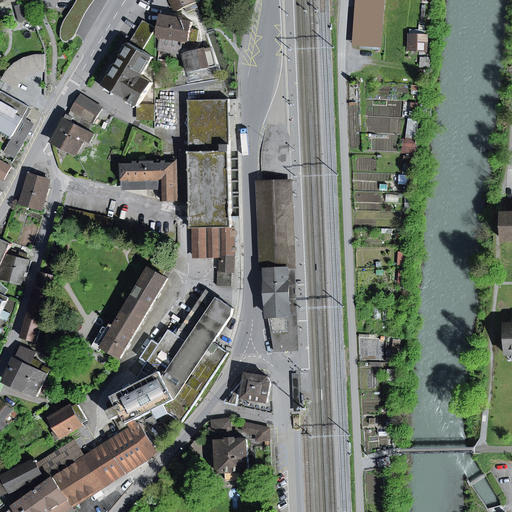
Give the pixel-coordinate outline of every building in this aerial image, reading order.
[(71,41),(76,35),(74,33),(93,0),(77,0),(77,2),(64,22),(62,30),(62,37),(63,40),(65,42),(68,42),(71,41)] [(194,0),(170,0),(176,10),(178,11),(196,2),(194,0)] [(361,0),(359,45),(381,47),(384,0),(361,0)] [(28,19),(24,5),(16,7),(20,22),(28,19)] [(184,40),(197,43),(199,30),(192,29),(193,22),(184,21),(184,20),(162,16),(159,36),(161,36),(159,50),(181,54),(184,40)] [(137,105),(138,104),(140,105),(153,83),(142,76),(154,57),(143,51),(156,28),(144,21),(104,86),(130,101),(128,104),(135,108),(137,105)] [(410,35),(409,50),(427,51),(428,36),(410,35)] [(198,69),(199,71),(217,66),(212,48),(184,54),(188,72),(198,69)] [(35,55),(25,58),(30,72),(38,70),(35,55)] [(35,55),(38,70),(45,70),(45,55),(35,55)] [(25,58),(15,64),(24,76),(30,72),(25,58)] [(24,76),(15,64),(7,72),(19,81),(24,76)] [(19,81),(7,72),(2,80),(15,87),(19,81)] [(0,128),(13,136),(14,136),(30,107),(2,91),(0,94),(0,128)] [(85,118),(94,123),(103,109),(83,95),(70,116),(74,118),(73,119),(80,123),(84,117),(85,118)] [(234,227),(233,228),(230,99),(189,100),(190,152),(192,228),(194,228),(195,257),(221,257),(221,271),(218,271),(218,286),(232,287),(233,272),(234,272),(235,256),(234,227)] [(155,121),(155,105),(140,105),(140,121),(155,121)] [(4,153),(16,159),(36,124),(27,119),(33,109),(30,107),(14,136),(4,153)] [(66,119),(54,141),(66,148),(79,126),(72,122),(73,119),(74,118),(70,116),(69,115),(66,119)] [(81,124),(90,129),(94,123),(85,118),(81,124)] [(90,143),(95,135),(79,126),(66,148),(77,154),(85,140),(90,143)] [(0,132),(11,139),(13,136),(0,128),(0,132)] [(0,177),(5,180),(12,167),(0,160),(0,177)] [(162,190),(162,201),(178,200),(177,161),(123,162),(123,182),(162,181),(162,190)] [(23,203),(44,209),(50,189),(47,188),(49,179),(32,175),(23,203)] [(267,270),(269,269),(266,183),(285,182),(289,269),(291,316),(269,317),(270,323),(275,352),(274,328),(291,327),(292,351),(300,351),(299,321),(293,179),(256,181),(259,271),(267,270)] [(123,190),(162,190),(162,181),(123,182),(123,190)] [(285,182),(266,183),(269,269),(289,269),(285,182)] [(511,201),(507,202),(507,213),(503,213),(503,240),(511,240),(511,201)] [(70,209),(67,223),(111,233),(114,218),(70,209)] [(0,271),(12,244),(3,240),(1,243),(0,242),(0,271)] [(0,276),(22,283),(25,271),(29,272),(32,261),(27,260),(29,255),(21,253),(20,258),(10,255),(7,267),(3,266),(0,275),(0,276)] [(163,276),(171,263),(158,255),(115,328),(113,327),(114,326),(112,324),(109,329),(100,345),(104,347),(122,358),(142,323),(159,295),(169,279),(163,276)] [(269,317),(291,316),(289,269),(269,269),(267,270),(269,317)] [(37,342),(56,276),(41,272),(23,338),(37,342)] [(177,418),(183,422),(229,353),(214,343),(236,310),(207,291),(178,335),(170,329),(160,344),(154,340),(141,358),(148,363),(143,371),(152,377),(162,372),(176,399),(165,405),(170,414),(177,418)] [(0,316),(9,298),(5,296),(0,293),(0,316)] [(65,325),(57,336),(66,343),(74,331),(65,325)] [(104,347),(100,345),(109,329),(105,327),(93,347),(101,352),(104,347)] [(274,328),(275,352),(292,351),(291,327),(274,328)] [(37,353),(23,347),(6,381),(19,387),(18,390),(21,392),(22,389),(26,390),(37,369),(31,366),(34,359),(37,353)] [(39,370),(43,363),(34,359),(31,366),(37,369),(26,390),(38,397),(49,374),(47,373),(49,369),(45,366),(43,372),(39,370)] [(161,419),(163,422),(177,418),(170,414),(165,405),(176,399),(162,372),(152,377),(143,371),(138,378),(144,381),(133,387),(132,384),(126,387),(127,390),(114,397),(115,399),(110,402),(108,404),(111,411),(123,435),(138,426),(135,421),(154,411),(155,413),(157,416),(146,421),(155,426),(159,424),(157,420),(161,419)] [(268,403),(272,383),(269,378),(247,374),(245,385),(240,384),(225,402),(226,404),(238,406),(240,391),(242,389),(244,390),(243,398),(268,403)] [(294,412),(301,412),(299,374),(293,374),(294,412)] [(0,432),(8,424),(4,421),(13,409),(0,398),(0,432)] [(83,423),(88,420),(79,405),(74,408),(72,406),(51,419),(63,438),(84,426),(83,423)] [(215,437),(232,435),(230,419),(213,421),(213,424),(210,424),(211,428),(214,428),(215,437)] [(265,445),(270,445),(270,428),(245,423),(244,431),(257,434),(258,441),(265,440),(265,445)] [(157,451),(140,424),(138,426),(123,435),(109,444),(127,473),(151,457),(157,451)] [(242,481),(241,472),(249,471),(248,440),(237,440),(237,439),(228,439),(228,440),(217,441),(218,473),(227,472),(227,481),(242,481)] [(0,492),(2,496),(29,483),(35,492),(55,478),(87,458),(75,441),(38,464),(36,460),(21,468),(21,469),(0,478),(0,492)] [(93,453),(111,482),(127,473),(109,444),(93,453)] [(55,478),(74,506),(111,482),(93,453),(87,458),(55,478)] [(64,511),(74,506),(55,478),(35,492),(33,494),(28,487),(18,494),(21,498),(23,501),(8,511),(64,511)] [(246,509),(245,487),(230,487),(231,509),(246,509)]
